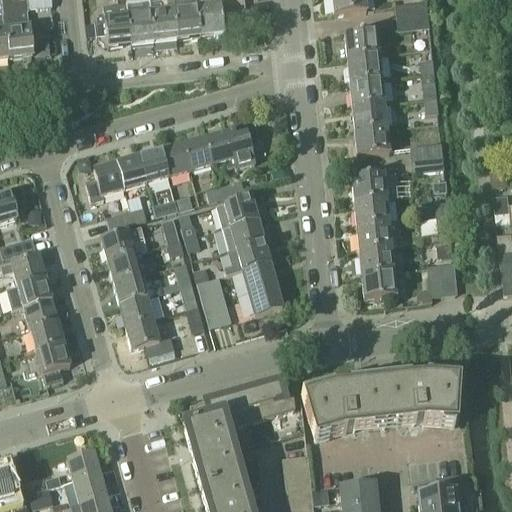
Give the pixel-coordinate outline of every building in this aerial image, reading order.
[(48,0),(9,0),(0,1),(3,25),(7,63),(32,60),(32,59),(31,48),(29,30),(28,30),(19,31),(17,16),(26,15),(50,12),(48,0)] [(241,0),(217,0),(218,8),(242,5),(241,0)] [(361,0),(329,0),(332,20),(364,17),(361,0)] [(171,4),(149,7),(153,48),(176,45),(173,15),(171,4)] [(242,5),(218,8),(218,10),(219,10),(220,20),(243,18),(242,5)] [(149,7),(125,10),(129,50),(153,48),(149,7)] [(423,7),(392,11),(394,23),(413,21),(425,20),(423,7)] [(95,28),(93,28),(95,45),(97,44),(97,47),(103,51),(105,50),(106,53),(129,50),(125,10),(101,12),(102,19),(98,20),(95,24),(95,28)] [(218,10),(195,12),(199,43),(222,40),(221,31),(220,20),(219,10),(218,10)] [(195,12),(173,15),(176,45),(199,43),(195,12)] [(243,18),(220,20),(221,31),(222,31),(244,29),(243,18)] [(413,21),(394,23),(395,36),(426,32),(425,20),(413,21)] [(342,39),(344,63),(376,60),(374,35),(342,39)] [(47,46),(31,48),(32,59),(48,57),(47,46)] [(344,63),(347,88),(379,84),(376,60),(344,63)] [(418,64),(419,80),(431,79),(430,63),(418,64)] [(419,80),(422,104),(434,103),(431,79),(419,80)] [(347,88),(350,112),(382,108),(379,84),(347,88)] [(434,103),(422,104),(424,120),(436,119),(434,103)] [(350,112),(352,136),(384,133),(382,108),(350,112)] [(384,133),(352,136),(355,161),(387,158),(384,133)] [(224,137),(201,143),(209,170),(222,167),(224,174),(232,172),(233,174),(251,169),(243,138),(232,141),(230,135),(224,137)] [(201,143),(180,149),(187,177),(209,170),(201,143)] [(180,149),(158,156),(165,183),(187,177),(180,149)] [(409,153),(410,165),(441,162),(439,150),(409,153)] [(158,156),(136,162),(143,189),(165,183),(158,156)] [(136,162),(114,168),(121,195),(143,189),(136,162)] [(441,162),(410,165),(411,178),(442,175),(441,162)] [(87,163),(76,166),(79,178),(91,174),(87,163)] [(121,195),(114,168),(91,174),(94,187),(83,190),(89,210),(102,206),(100,201),(121,195)] [(349,183),(352,207),(385,203),(394,202),(392,178),(382,179),(349,183)] [(497,179),(488,180),(490,194),(503,192),(502,183),(497,179)] [(238,187),(215,193),(218,205),(241,199),(238,187)] [(443,188),(431,189),(432,198),(444,197),(443,188)] [(218,205),(215,193),(204,196),(207,208),(218,205)] [(6,199),(0,200),(0,229),(13,226),(6,199)] [(186,201),(171,205),(174,216),(189,213),(186,201)] [(491,203),(491,212),(505,210),(504,201),(491,203)] [(214,213),(220,235),(254,225),(248,203),(214,213)] [(352,207),(354,231),(387,227),(385,203),(352,207)] [(174,216),(171,205),(157,209),(160,220),(174,216)] [(433,208),(434,222),(446,221),(445,207),(433,208)] [(505,210),(491,212),(492,220),(506,218),(505,210)] [(140,214),(127,217),(130,229),(143,225),(140,214)] [(130,229),(127,217),(105,224),(108,235),(130,229)] [(446,221),(434,222),(436,236),(448,235),(446,221)] [(158,228),(164,250),(176,247),(169,225),(158,228)] [(227,257),(234,255),(234,254),(260,247),(254,225),(220,235),(227,257)] [(354,231),(357,255),(390,252),(388,239),(398,238),(397,226),(387,227),(354,231)] [(178,234),(182,246),(193,242),(190,231),(178,234)] [(98,245),(104,267),(131,259),(128,247),(141,243),(138,233),(125,237),(98,245)] [(495,243),(495,251),(510,249),(509,241),(495,243)] [(193,242),(182,246),(185,257),(197,254),(193,242)] [(30,245),(0,253),(0,259),(2,265),(34,256),(30,245)] [(176,247),(164,250),(168,262),(179,258),(176,247)] [(263,256),(260,247),(234,254),(234,255),(239,270),(231,272),(233,279),(267,269),(266,266),(269,265),(266,254),(263,256)] [(510,249),(495,251),(496,259),(510,257),(510,249)] [(450,262),(449,250),(436,251),(437,263),(450,262)] [(357,255),(360,281),(392,277),(390,252),(357,255)] [(104,267),(110,289),(137,281),(144,279),(138,258),(131,259),(104,267)] [(11,278),(15,292),(42,284),(36,262),(9,270),(0,272),(0,277),(1,281),(11,278)] [(511,268),(498,270),(501,301),(511,300),(511,268)] [(241,277),(247,298),(273,291),(267,269),(233,279),(241,277)] [(451,271),(439,272),(442,301),(454,300),(451,271)] [(442,301),(439,272),(426,273),(429,303),(442,301)] [(191,278),(194,289),(206,286),(202,275),(191,278)] [(392,277),(360,281),(362,305),(395,302),(392,277)] [(185,279),(174,283),(177,294),(189,291),(185,279)] [(110,289),(117,311),(144,304),(137,281),(110,289)] [(10,317),(21,314),(48,306),(42,284),(15,292),(3,295),(10,317)] [(206,286),(194,289),(197,301),(209,298),(206,286)] [(189,291),(177,294),(183,316),(195,312),(189,291)] [(273,291),(247,298),(253,321),(279,313),(273,291)] [(117,311),(123,333),(150,325),(144,304),(117,311)] [(21,314),(27,335),(54,328),(48,306),(21,314)] [(212,308),(200,311),(206,332),(218,329),(212,308)] [(195,312),(183,316),(189,337),(201,334),(195,312)] [(150,325),(123,333),(129,355),(142,351),(145,363),(170,356),(167,344),(156,347),(150,325)] [(27,335),(33,357),(61,350),(54,328),(27,335)] [(61,350),(33,357),(40,380),(43,392),(61,387),(58,375),(67,373),(61,350)] [(408,385),(377,388),(382,436),(413,433),(412,428),(421,427),(420,431),(452,434),(455,385),(424,383),(423,389),(409,391),(408,385)] [(263,391),(249,395),(257,425),(292,416),(289,384),(263,391)] [(382,436),(377,388),(346,391),(347,397),(332,399),(331,393),(300,402),(313,448),(344,440),(343,435),(351,434),(352,440),(382,436)] [(249,395),(214,405),(223,435),(224,435),(257,425),(249,395)] [(192,431),(182,434),(186,448),(186,450),(191,448),(193,457),(189,458),(190,464),(191,465),(199,495),(238,484),(224,435),(223,435),(214,405),(187,412),(192,431)] [(64,466),(71,488),(98,480),(92,458),(79,462),(64,466)] [(305,462),(280,465),(281,477),(306,474),(305,462)] [(306,474),(281,477),(283,489),(308,486),(306,474)] [(3,476),(0,476),(0,511),(8,511),(7,511),(23,511),(17,490),(8,493),(3,476)] [(71,488),(77,509),(79,509),(104,502),(98,480),(71,488)] [(44,485),(46,494),(60,491),(57,481),(44,485)] [(416,500),(417,511),(454,511),(453,496),(460,495),(458,482),(433,485),(435,498),(416,500)] [(245,511),(238,484),(199,495),(203,511),(245,511)] [(308,486),(283,489),(284,501),(309,498),(308,486)] [(339,495),(340,511),(371,511),(374,511),(372,491),(339,495)] [(46,494),(26,500),(29,511),(46,511),(51,511),(46,494)] [(325,497),(312,498),(313,510),(326,509),(325,497)] [(309,498),(284,501),(285,511),(291,511),(310,510),(309,498)] [(77,509),(77,511),(106,511),(104,502),(79,509),(77,509)]
